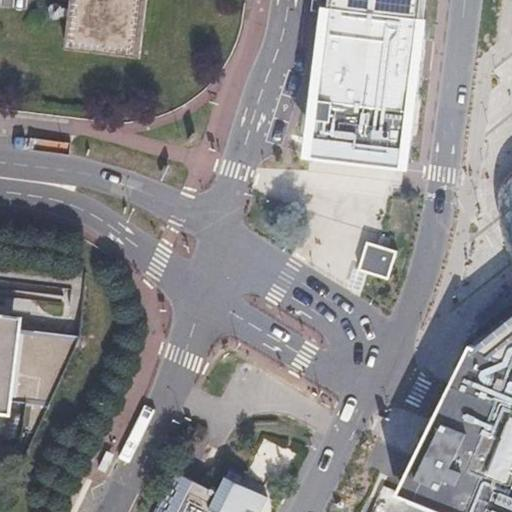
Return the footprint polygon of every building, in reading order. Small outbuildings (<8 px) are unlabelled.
[(72,0),(65,54),(137,63),(144,0),(72,0)] [(329,0),(327,15),(310,146),(392,155),(403,156),(412,81),(417,40),(419,26),(421,0),(329,0)] [(360,277),(380,283),(388,257),(381,255),(355,246),(346,272),(360,277)] [(511,511),(511,319),(471,352),(447,404),(405,495),(445,511),(511,511)] [(65,357),(68,337),(23,330),(20,351),(65,357)] [(262,440),(254,462),(279,472),(288,450),(262,440)] [(253,511),(265,489),(224,469),(213,492),(173,472),(152,511),(253,511)]
